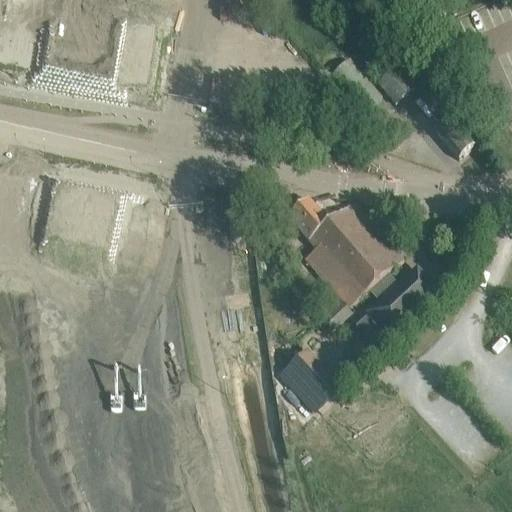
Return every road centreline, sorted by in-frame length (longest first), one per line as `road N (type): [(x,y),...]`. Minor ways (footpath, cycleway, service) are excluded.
road 1 (tertiary): [(511,198),(389,191),(0,124)]
road 2 (motorway): [(139,511),(99,295),(79,0)]
road 3 (track): [(176,156),(184,239),(242,511)]
